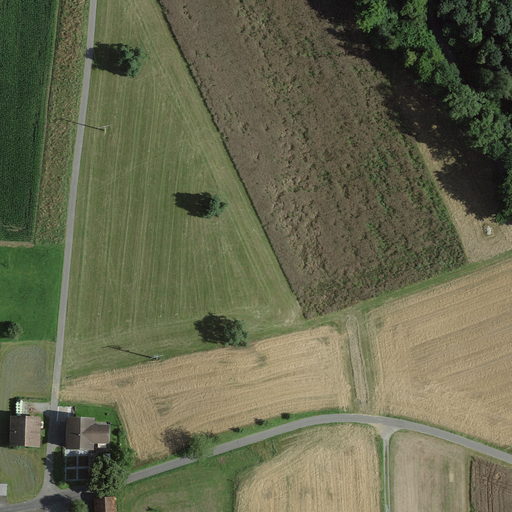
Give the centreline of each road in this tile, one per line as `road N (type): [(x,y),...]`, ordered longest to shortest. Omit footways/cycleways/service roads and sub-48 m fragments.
road 1 (unclassified): [(0,510),(28,509),(321,418),(432,430),(511,458)]
road 2 (track): [(47,503),(93,0)]
road 3 (unclassified): [(417,0),(511,199)]
